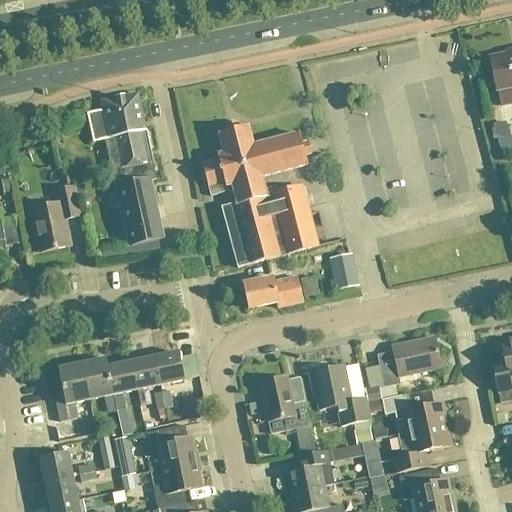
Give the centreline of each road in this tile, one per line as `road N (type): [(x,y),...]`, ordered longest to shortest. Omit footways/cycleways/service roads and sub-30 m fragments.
road 1 (primary): [(0,88),(417,0)]
road 2 (unclassified): [(0,355),(1,336),(23,312),(200,284),(210,339),(225,352)]
road 3 (unclassified): [(225,352),(247,338),(455,295)]
road 4 (unclassified): [(489,511),(455,295)]
road 5 (unclassified): [(246,511),(217,381),(225,352)]
road 6 (unclassified): [(7,511),(15,428),(0,358)]
road 7 (primary): [(140,0),(0,28)]
